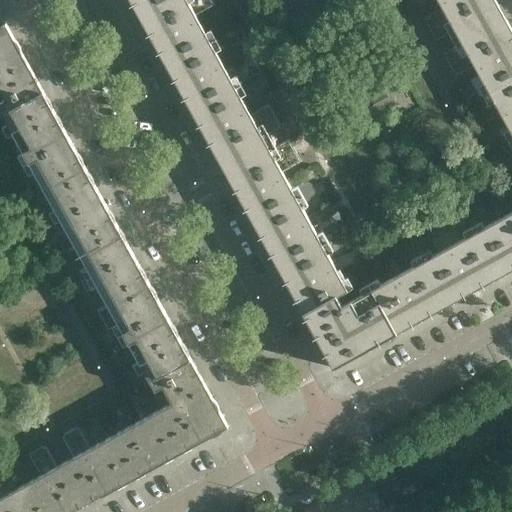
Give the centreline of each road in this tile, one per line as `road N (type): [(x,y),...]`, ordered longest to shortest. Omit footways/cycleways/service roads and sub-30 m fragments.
road 1 (residential): [(32,0),(277,451)]
road 2 (residential): [(327,423),(95,0)]
road 3 (residential): [(327,423),(511,323)]
road 4 (residential): [(167,511),(277,451)]
